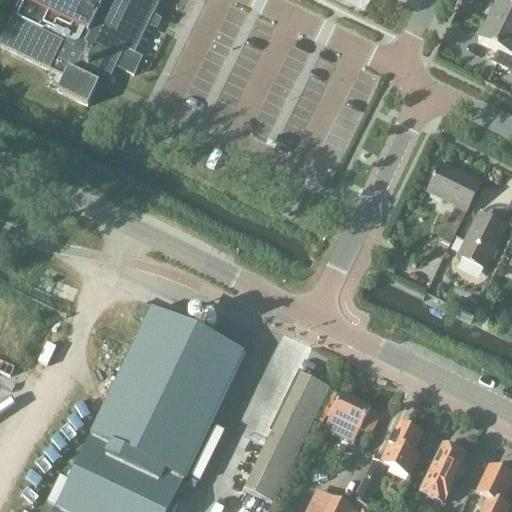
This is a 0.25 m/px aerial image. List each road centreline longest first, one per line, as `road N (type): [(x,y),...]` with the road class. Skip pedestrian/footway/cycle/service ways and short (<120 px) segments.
road 1 (tertiary): [(314,317),(0,164)]
road 2 (tertiary): [(511,414),(314,317)]
road 3 (residential): [(403,73),(258,0)]
road 4 (residential): [(220,0),(156,133)]
road 5 (residential): [(375,193),(314,317)]
